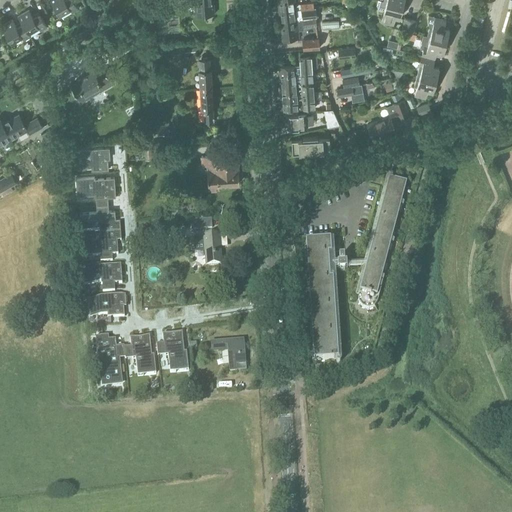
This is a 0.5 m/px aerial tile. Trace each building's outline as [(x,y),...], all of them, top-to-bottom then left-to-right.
[(51,0),(56,8),(53,10),(56,16),(60,14),(70,9),(72,12),(79,8),(74,0),(51,0)] [(213,0),(186,0),(186,1),(195,1),(196,14),(205,14),(207,16),(212,16),(214,13),(213,0)] [(279,11),(314,7),(313,3),(300,4),(300,3),(295,4),(294,0),(288,0),(278,1),(279,11)] [(399,18),(403,6),(386,2),(383,1),(379,0),(378,0),(377,6),(378,8),(384,10),(381,21),(393,25),(395,17),(399,18)] [(314,7),(279,11),(280,21),(297,19),(297,18),(303,18),(313,17),(313,22),(316,22),(316,17),(317,17),(315,7),(314,7)] [(18,15),(23,23),(28,33),(28,32),(38,27),(40,30),(47,26),(40,13),(33,17),(29,9),(18,15)] [(429,28),(427,36),(446,41),(449,29),(444,28),(446,20),(428,15),(428,17),(429,28)] [(297,19),(280,21),(282,38),(284,38),(284,40),(299,38),(298,30),(302,29),(304,27),(317,25),(316,22),(313,22),(313,17),(303,18),(297,18),(297,19)] [(402,29),(408,31),(411,19),(405,18),(402,29)] [(30,36),(28,32),(28,33),(23,23),(17,27),(12,19),(1,25),(11,42),(22,36),(24,40),(30,36)] [(417,21),(411,19),(408,31),(413,33),(417,21)] [(339,21),(322,22),(323,29),(325,29),(325,28),(339,27),(339,21)] [(424,48),(422,55),(435,59),(436,51),(443,53),(446,41),(427,36),(423,35),(420,47),(424,48)] [(120,53),(130,48),(124,37),(115,42),(120,53)] [(318,38),(303,39),(304,49),(319,48),(318,38)] [(354,47),(339,49),(339,56),(342,55),(342,58),(355,57),(354,47)] [(419,65),(417,75),(436,80),(439,68),(433,66),(435,59),(422,55),(419,65)] [(295,65),(279,66),(280,75),(296,74),(301,74),(312,73),(311,56),(300,57),(300,65),(295,65)] [(202,69),(199,69),(200,89),(212,88),(211,68),(210,68),(210,58),(208,58),(202,58),(202,69)] [(369,64),(341,70),(342,77),(370,71),(369,64)] [(71,86),(70,86),(80,103),(92,96),(90,91),(101,85),(104,89),(113,83),(107,74),(105,69),(103,70),(102,69),(98,72),(98,73),(96,74),(94,71),(76,81),(77,83),(71,86)] [(296,74),(280,75),(280,83),(301,81),(301,82),(302,82),(313,81),(312,73),(301,74),(296,74)] [(433,92),(436,80),(417,75),(415,83),(418,83),(415,95),(425,98),(428,90),(433,92)] [(358,77),(343,79),(344,87),(359,84),(358,77)] [(301,81),(280,83),(281,94),(297,93),(302,93),(314,92),(313,84),(302,85),(302,82),(301,82),(301,81)] [(352,87),(337,89),(339,96),(362,92),(361,85),(352,86),(352,87)] [(212,88),(200,89),(202,109),(205,109),(206,122),(214,121),(213,108),(212,88)] [(297,93),(281,94),(282,103),(314,100),(314,92),(302,93),(297,93)] [(394,101),(403,98),(400,92),(392,95),(394,101)] [(314,100),(282,103),(282,110),(315,108),(314,100)] [(397,113),(367,124),(373,140),(396,131),(391,118),(398,115),(400,119),(409,115),(404,100),(394,104),(397,113)] [(428,102),(417,107),(420,113),(431,109),(428,102)] [(325,110),(324,110),(327,127),(339,124),(333,109),(331,109),(325,110)] [(423,116),(424,115),(426,122),(425,122),(435,118),(434,118),(432,112),(432,111),(423,115),(423,116)] [(296,114),(286,115),(286,116),(287,116),(288,129),(287,129),(299,128),(299,127),(308,126),(307,113),(296,114)] [(12,139),(18,136),(25,132),(28,130),(30,134),(43,126),(37,117),(25,124),(19,114),(3,123),(12,139)] [(0,118),(0,145),(12,139),(3,123),(0,118)] [(150,131),(150,137),(154,137),(164,137),(164,132),(170,132),(169,125),(169,121),(165,122),(165,125),(158,126),(154,126),(154,130),(150,131)] [(53,142),(52,128),(41,134),(48,145),(53,142)] [(207,133),(193,134),(194,147),(209,146),(207,133)] [(303,140),(291,140),(292,154),(330,152),(329,138),(318,139),(318,137),(303,138),(303,140)] [(109,147),(73,150),(73,151),(77,150),(78,165),(78,166),(79,167),(80,167),(80,168),(82,167),(82,168),(91,167),(92,171),(108,169),(108,157),(109,156),(110,156),(110,155),(109,147)] [(153,159),(152,149),(145,150),(145,160),(153,159)] [(221,155),(201,157),(202,165),(207,165),(209,188),(219,187),(219,182),(229,181),(229,183),(239,182),(239,181),(237,158),(221,159),(221,155)] [(11,173),(0,178),(0,190),(0,191),(17,182),(11,173)] [(94,176),(76,177),(76,178),(80,178),(81,193),(81,194),(82,194),(82,195),(83,195),(85,195),(94,195),(95,198),(116,197),(114,177),(95,178),(94,176)] [(407,183),(389,178),(360,291),(358,298),(358,301),(359,303),(360,305),(361,306),(362,307),(364,308),(366,309),(368,309),(370,309),(372,308),(373,307),(375,306),(376,305),(377,304),(378,302),(383,280),(381,280),(407,183)] [(86,231),(82,231),(82,232),(99,231),(100,234),(120,232),(120,223),(116,224),(115,210),(89,212),(89,213),(87,213),(86,213),(85,214),(85,215),(86,231)] [(174,212),(169,213),(170,222),(179,221),(178,214),(174,215),(174,212)] [(211,219),(193,221),(193,230),(212,228),(211,219)] [(100,237),(82,238),(83,239),(86,239),(88,254),(88,255),(88,256),(89,256),(90,256),(92,256),(118,255),(117,242),(121,241),(120,232),(100,234),(100,237)] [(216,235),(194,237),(195,250),(204,250),(205,250),(206,266),(212,266),(222,265),(220,244),(227,243),(226,234),(216,235)] [(330,241),(330,240),(306,242),(314,361),(338,359),(333,280),(330,280),(328,254),(331,254),(341,253),(340,241),(330,241)] [(347,269),(347,268),(347,262),(345,262),(344,256),(339,257),(340,263),(338,263),(338,270),(340,270),(340,271),(341,272),(342,272),(343,273),(343,272),(344,272),(345,271),(345,270),(347,269)] [(101,265),(82,267),(86,267),(87,282),(87,283),(88,283),(88,284),(89,284),(90,284),(92,284),(101,284),(101,287),(122,286),(121,266),(101,267),(101,265)] [(125,297),(88,300),(89,300),(93,300),(94,315),(94,316),(94,317),(95,317),(96,317),(98,317),(98,318),(107,317),(107,320),(124,319),(123,306),(124,306),(125,306),(125,305),(126,305),(126,304),(125,297)] [(182,332),(162,334),(165,355),(168,355),(169,364),(170,366),(170,367),(171,368),(172,368),(187,366),(188,370),(186,352),(184,352),(182,332)] [(149,336),(130,338),(132,359),(136,359),(137,367),(137,370),(138,371),(139,371),(139,372),(140,372),(155,370),(155,374),(156,374),(154,355),(152,356),(149,336)] [(103,337),(95,338),(98,362),(103,362),(105,381),(106,382),(107,383),(108,383),(122,381),(121,377),(122,377),(120,359),(118,359),(115,339),(105,341),(105,338),(104,337),(103,337)] [(243,339),(211,342),(212,351),(228,350),(229,371),(237,371),(237,364),(245,364),(243,339)] [(202,376),(195,376),(195,392),(212,391),(212,387),(212,383),(202,383),(202,376)]
